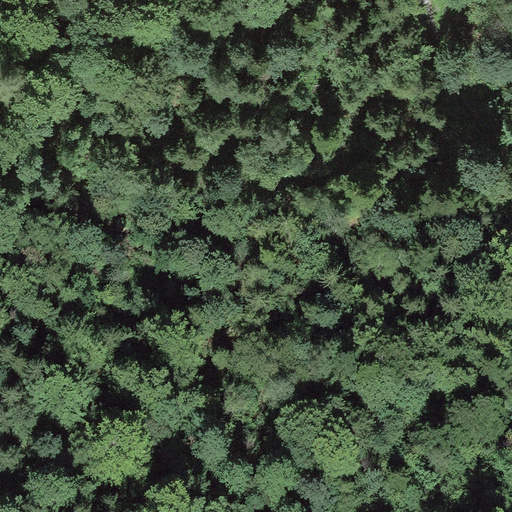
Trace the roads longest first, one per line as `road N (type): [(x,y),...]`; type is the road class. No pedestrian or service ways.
road 1 (track): [(511,154),(456,91),(427,0)]
road 2 (track): [(155,511),(57,479),(0,472)]
